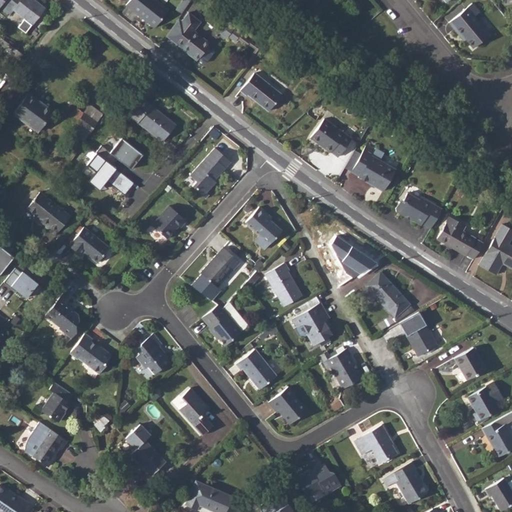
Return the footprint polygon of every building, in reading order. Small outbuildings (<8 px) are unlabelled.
[(0,0),(0,6),(9,14),(14,10),(24,17),(17,26),(25,32),(44,7),(34,0),(0,0)] [(155,0),(129,0),(126,5),(155,27),(168,10),(155,0)] [(184,12),(188,0),(182,0),(178,10),(184,12)] [(478,11),(471,2),(448,21),(460,35),(461,34),(473,48),(488,34),(472,16),(478,11)] [(183,25),(172,39),(181,46),(180,47),(196,59),(197,58),(202,62),(206,61),(214,51),(213,48),(209,44),(210,43),(194,30),(200,21),(188,11),(181,20),(179,23),(183,25)] [(240,34),(233,29),(227,36),(234,42),(237,39),(240,34)] [(254,72),(240,89),(246,95),(247,94),(268,110),(281,94),(254,72)] [(28,93),(13,113),(37,131),(52,111),(28,93)] [(134,93),(121,109),(161,141),(174,125),(134,93)] [(87,102),(80,116),(77,115),(68,131),(87,140),(102,110),(87,102)] [(325,120),(311,137),(330,153),(331,152),(338,157),(351,141),(325,120)] [(109,151),(101,144),(86,165),(93,170),(88,178),(97,187),(103,178),(106,180),(124,194),(134,182),(112,165),(117,158),(129,167),(139,152),(120,137),(109,151)] [(367,145),(352,171),(359,176),(358,177),(383,192),(395,171),(372,157),(376,150),(367,145)] [(215,148),(186,181),(204,197),(217,182),(215,180),(231,162),(215,148)] [(39,191),(26,207),(41,219),(40,221),(45,225),(44,226),(55,235),(70,215),(39,191)] [(422,223),(431,228),(442,209),(421,197),(419,200),(407,193),(403,200),(399,201),(396,206),(396,210),(403,215),(407,214),(412,217),(413,220),(421,225),(422,223)] [(169,206),(152,225),(168,239),(179,227),(181,228),(187,222),(169,206)] [(260,206),(245,223),(258,235),(255,240),(265,248),(282,230),(271,220),(273,218),(260,206)] [(438,237),(466,254),(475,238),(463,231),(468,223),(452,213),(438,237)] [(511,229),(504,224),(481,264),(497,273),(503,262),(511,267),(511,246),(510,245),(511,241),(511,229)] [(82,256),(84,254),(85,252),(90,256),(98,263),(110,247),(85,227),(69,246),(82,256)] [(360,275),(377,263),(339,237),(332,245),(337,256),(344,260),(342,262),(360,275)] [(0,244),(0,274),(14,255),(0,244)] [(223,247),(200,273),(201,274),(190,286),(212,300),(221,291),(217,288),(240,263),(223,247)] [(286,263),(265,275),(283,306),(301,294),(289,272),(290,271),(286,263)] [(22,270),(10,286),(26,298),(38,283),(22,270)] [(378,274),(365,286),(366,286),(360,291),(370,302),(376,297),(394,317),(408,303),(392,285),(390,287),(378,274)] [(63,291),(45,316),(60,327),(60,329),(72,338),(77,332),(76,325),(80,320),(80,314),(72,307),(73,305),(68,301),(71,297),(63,291)] [(298,314),(292,317),(298,326),(302,323),(307,332),(305,333),(312,345),(319,341),(322,339),(324,343),(330,339),(328,335),(332,333),(324,320),(329,317),(319,301),(298,314)] [(218,305),(202,318),(210,328),(209,329),(218,340),(219,340),(225,346),(242,332),(222,308),(219,306),(218,305)] [(410,325),(403,328),(402,329),(417,355),(436,345),(417,312),(406,318),(410,325)] [(85,332),(70,353),(77,359),(78,358),(99,374),(107,364),(105,363),(112,354),(99,344),(98,346),(92,341),(94,339),(85,332)] [(143,352),(136,357),(145,368),(148,366),(154,374),(161,368),(165,369),(172,363),(165,354),(166,352),(161,346),(163,344),(154,333),(141,343),(141,346),(139,348),(143,352)] [(472,347),(453,357),(466,380),(484,369),(472,347)] [(348,348),(323,362),(327,369),(330,367),(342,389),(361,378),(353,364),(355,364),(351,356),(352,356),(348,348)] [(256,349),(237,364),(241,371),(244,369),(251,378),(253,377),(261,388),(277,375),(256,349)] [(493,382),(467,397),(475,412),(473,413),(477,421),(498,409),(495,403),(503,398),(493,382)] [(74,394),(58,383),(51,392),(54,394),(41,412),(57,423),(70,404),(68,403),(74,394)] [(288,387),(269,403),(276,412),(278,411),(289,424),(307,410),(288,387)] [(209,409),(191,389),(182,397),(187,403),(180,410),(202,435),(212,426),(203,415),(209,409)] [(511,410),(511,411),(481,428),(497,457),(511,448),(511,437),(505,425),(511,421),(511,410)] [(97,412),(90,420),(101,432),(105,428),(102,426),(108,420),(97,412)] [(381,422),(353,439),(361,453),(371,447),(379,462),(396,451),(391,443),(393,442),(381,422)] [(69,442),(51,430),(41,423),(32,436),(34,437),(31,443),(28,448),(28,454),(32,457),(49,467),(61,450),(63,450),(69,442)] [(145,441),(131,453),(141,464),(140,465),(151,476),(165,461),(145,441)] [(303,471),(294,476),(299,485),(301,486),(307,496),(321,487),(325,493),(341,484),(333,470),(328,469),(323,461),(306,472),(303,471)] [(422,484),(419,479),(421,478),(416,470),(417,469),(413,461),(390,474),(394,482),(395,481),(409,504),(427,493),(422,484)] [(504,466),(495,471),(498,475),(506,470),(504,466)] [(503,477),(485,489),(489,496),(491,495),(500,510),(511,502),(511,479),(507,482),(503,477)] [(195,480),(185,505),(196,509),(198,505),(214,511),(225,511),(231,496),(195,480)] [(0,485),(0,511),(18,511),(27,500),(6,486),(4,488),(0,485)] [(264,511),(295,511),(284,493),(261,506),(264,511)]
